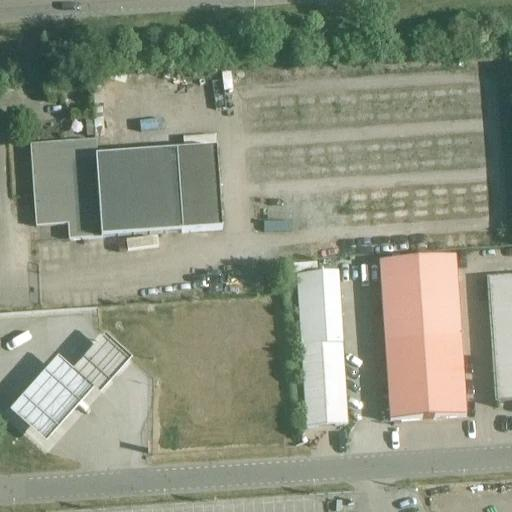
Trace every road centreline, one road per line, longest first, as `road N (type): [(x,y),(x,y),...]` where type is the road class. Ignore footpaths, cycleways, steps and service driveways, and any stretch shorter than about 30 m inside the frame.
road 1 (unclassified): [(0,491),(511,457)]
road 2 (unclassified): [(0,9),(148,0)]
